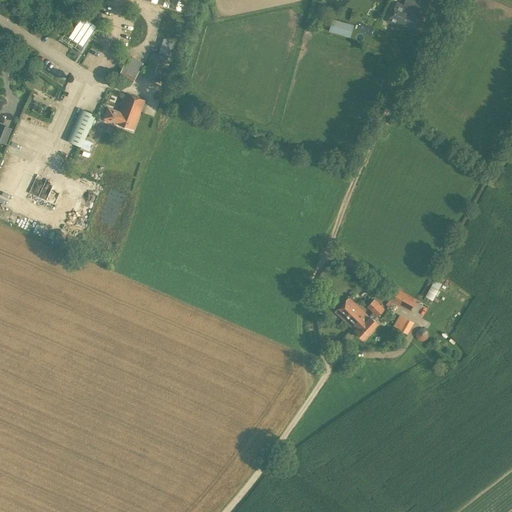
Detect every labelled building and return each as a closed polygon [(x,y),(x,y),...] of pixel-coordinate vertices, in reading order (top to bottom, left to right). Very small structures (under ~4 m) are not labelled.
[(140,0),(176,11),(179,0),(140,0)] [(414,33),(429,0),(405,0),(403,5),(397,2),(388,21),(414,33)] [(81,17),(68,37),(83,47),(96,27),(81,17)] [(329,29),(351,35),(354,23),(333,17),(329,29)] [(158,48),(169,52),(173,41),(162,37),(158,48)] [(167,58),(152,52),(143,77),(159,82),(167,58)] [(141,66),(127,58),(117,77),(131,85),(141,66)] [(103,119),(133,130),(144,100),(125,93),(119,112),(107,108),(103,119)] [(81,147),(95,115),(81,109),(66,141),(81,147)] [(11,130),(0,125),(0,142),(5,145),(11,130)] [(435,279),(431,286),(438,290),(441,283),(435,279)] [(416,299),(395,288),(389,299),(410,311),(416,299)] [(362,339),(378,324),(374,320),(385,309),(375,299),(367,306),(373,312),(368,317),(349,298),(335,311),(355,331),(362,339)] [(401,331),(407,334),(414,323),(407,319),(401,331)] [(416,335),(421,341),(429,334),(423,328),(416,335)]
